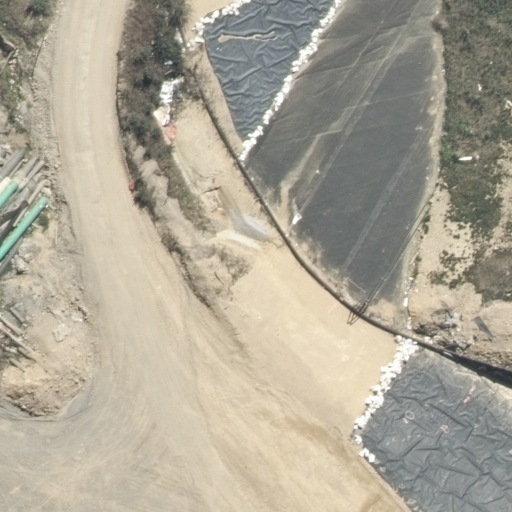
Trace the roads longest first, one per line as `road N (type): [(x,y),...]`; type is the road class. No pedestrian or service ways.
road 1 (track): [(185,511),(67,0)]
road 2 (track): [(128,511),(0,457)]
